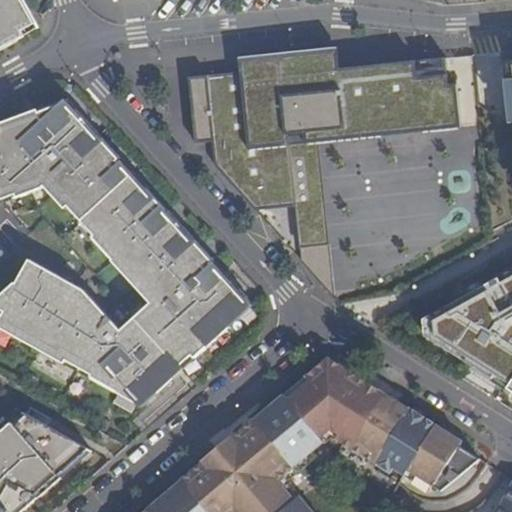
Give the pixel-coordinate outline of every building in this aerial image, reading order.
[(36,24),(22,0),(0,0),(0,49),(25,36),(22,31),(36,24)] [(242,72),(282,68),(283,75),(337,69),(335,48),(241,58),(242,72)] [(242,72),(190,78),(196,144),(214,142),(216,167),(255,210),(298,206),(292,145),(320,142),(463,128),(458,84),(450,85),(447,58),(337,69),(283,75),(282,68),(242,72)] [(67,100),(0,124),(0,201),(15,196),(17,200),(47,189),(149,300),(118,328),(81,287),(26,265),(17,289),(15,289),(0,300),(0,327),(142,407),(173,378),(170,376),(193,355),(195,358),(229,328),(226,324),(250,303),(251,302),(238,289),(232,294),(224,285),(206,266),(213,260),(150,192),(147,195),(121,166),(124,163),(67,100)] [(320,142),(292,145),(298,206),(302,250),(331,247),(320,142)] [(150,192),(124,163),(121,166),(147,195),(150,192)] [(15,196),(0,201),(0,205),(17,200),(15,196)] [(331,247),(302,250),(304,264),(336,300),(331,247)] [(230,279),(213,260),(206,266),(224,285),(230,279)] [(511,268),(500,276),(500,277),(503,282),(511,277),(511,268)] [(466,297),(426,319),(428,336),(468,361),(496,378),(498,374),(511,382),(511,387),(511,388),(511,277),(503,282),(500,277),(499,278),(466,297)] [(226,324),(229,328),(254,305),(251,302),(250,303),(226,324)] [(195,358),(193,355),(170,376),(173,378),(195,358)] [(312,511),(301,498),(296,502),(279,483),(315,453),(311,449),(331,433),(339,438),(336,442),(402,483),(408,473),(442,494),(483,463),(462,450),(466,445),(413,411),(412,412),(398,403),(396,407),(386,401),(388,397),(332,361),(256,420),(255,420),(234,437),(234,436),(202,462),(203,463),(182,480),(183,481),(145,511),(312,511)] [(496,378),(494,381),(510,391),(511,388),(511,387),(511,382),(498,374),(496,378)] [(398,403),(388,397),(386,401),(396,407),(398,403)] [(0,511),(23,511),(94,451),(23,411),(0,430),(0,511)] [(511,511),(511,486),(505,499),(509,501),(506,506),(503,504),(498,511),(511,511)]
